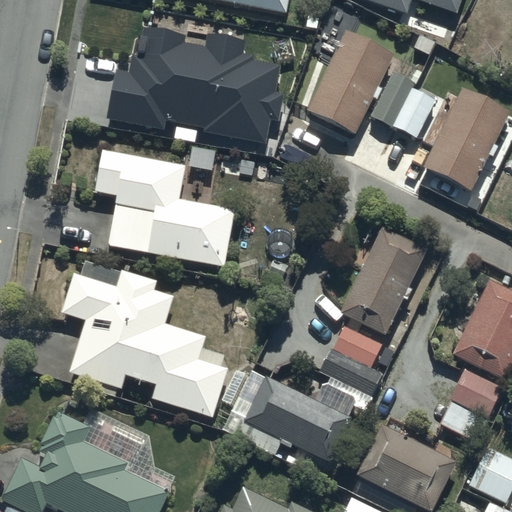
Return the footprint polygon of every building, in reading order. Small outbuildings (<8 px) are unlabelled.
[(220,0),(284,12),(286,0),(220,0)] [(416,0),(455,13),(459,0),(367,0),(405,12),(409,0),(416,0)] [(183,32),(141,25),(136,55),(130,54),(127,72),(112,69),(103,119),(162,130),(164,121),(203,128),(202,133),(264,145),(269,119),(278,121),(283,93),(274,91),(279,65),(250,60),(252,56),(241,53),(243,41),(224,33),(204,33),(202,46),(182,42),(183,32)] [(392,52),(344,30),(305,109),(352,132),(392,52)] [(413,83),(391,71),(369,116),(390,126),(391,125),(415,137),(433,99),(410,88),(413,83)] [(508,111),(460,87),(422,166),(469,190),(508,111)] [(184,164),(101,150),(94,192),(114,195),(104,248),(224,269),(235,208),(178,198),(184,164)] [(427,257),(382,236),(340,321),(385,343),(403,307),(407,308),(412,298),(408,296),(427,257)] [(121,279),(85,267),(81,282),(74,280),(61,320),(85,328),(69,379),(121,396),(126,383),(156,392),(152,406),(214,425),(229,377),(221,374),(225,362),(203,355),(207,344),(166,331),(174,304),(154,298),(157,288),(122,277),(121,279)] [(451,354),(501,378),(511,356),(511,291),(487,279),(451,354)] [(334,355),(372,373),(383,351),(346,333),(334,355)] [(383,381),(330,355),(319,379),(371,404),(383,381)] [(489,424),(503,395),(466,378),(452,407),(489,424)] [(266,381),(243,427),(282,446),(280,450),(290,455),(292,451),(330,470),(352,425),(266,381)] [(489,427),(453,411),(443,432),(479,448),(489,427)] [(163,511),(170,500),(168,499),(125,479),(129,471),(83,450),(91,434),(70,424),(59,419),(56,425),(53,424),(37,456),(45,460),(38,473),(22,465),(1,506),(13,511),(45,511),(46,511),(48,511),(163,511)] [(437,511),(458,471),(382,433),(358,485),(413,511),(437,511)] [(511,486),(511,459),(486,446),(466,485),(504,503),(511,486)] [(292,511),(276,511),(245,498),(238,511),(295,511),(293,511),(292,511)] [(509,511),(488,502),(482,511),(509,511)]
